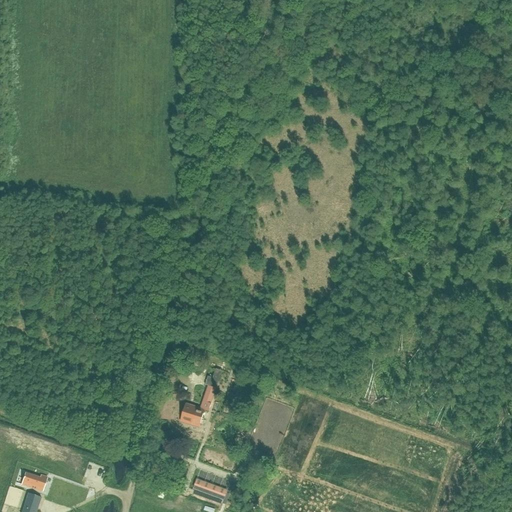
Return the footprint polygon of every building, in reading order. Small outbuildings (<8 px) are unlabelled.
[(207,378),(205,384),(216,388),(222,370),(217,368),(212,380),(207,378)] [(250,397),(253,387),(237,381),(233,392),(250,397)] [(199,427),(205,410),(186,404),(181,422),(199,427)] [(40,478),(24,473),(21,485),(42,492),(47,477),(41,475),(40,478)] [(12,488),(6,505),(19,510),(25,493),(12,488)] [(28,493),(21,511),(35,511),(40,497),(28,493)]
